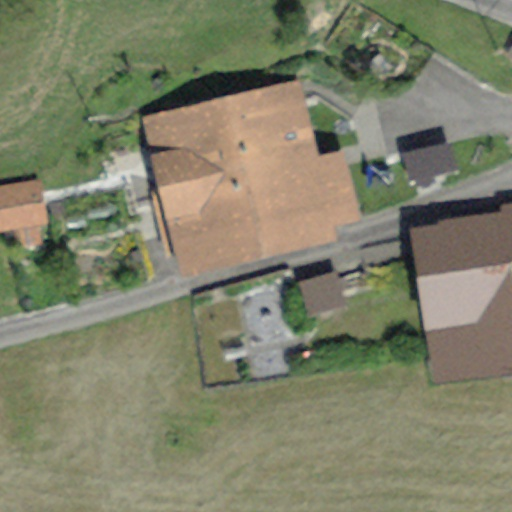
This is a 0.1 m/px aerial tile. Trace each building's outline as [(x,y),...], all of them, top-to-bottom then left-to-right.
[(374,14),(336,29),(317,58),(371,94),(390,66),(409,79),(429,50),(374,14)] [(307,174),(290,102),(157,134),(167,177),(162,178),(165,188),(154,191),(168,251),(196,244),(197,249),(348,213),(337,167),(307,174)] [(0,225),(40,220),(34,187),(0,192),(0,225)] [(511,217),(503,219),(508,251),(511,252),(511,217)] [(511,252),(508,251),(503,219),(436,232),(443,270),(436,271),(443,313),(431,315),(439,363),(491,354),(491,358),(511,355),(511,252)]
